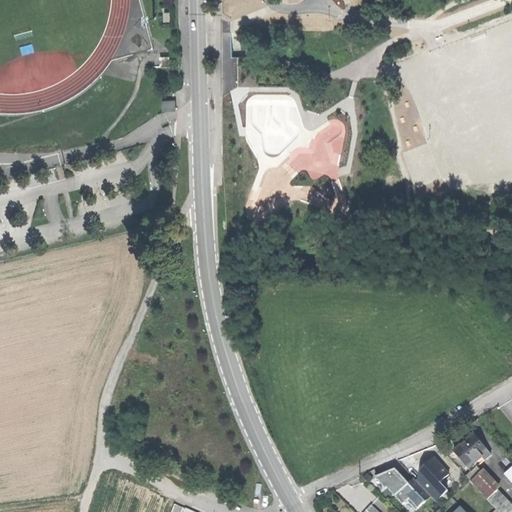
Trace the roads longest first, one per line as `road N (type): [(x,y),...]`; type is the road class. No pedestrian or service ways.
road 1 (unclassified): [(183,495),(98,455),(109,386),(203,187)]
road 2 (secondary): [(288,497),(225,347),(207,264),(203,187)]
road 3 (residential): [(288,497),(511,386)]
road 4 (secondary): [(203,187),(198,0)]
